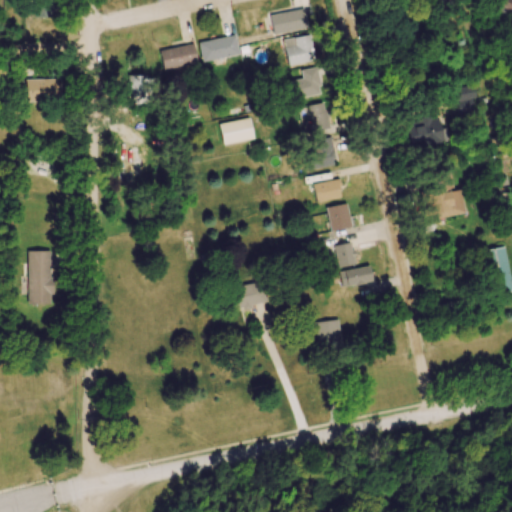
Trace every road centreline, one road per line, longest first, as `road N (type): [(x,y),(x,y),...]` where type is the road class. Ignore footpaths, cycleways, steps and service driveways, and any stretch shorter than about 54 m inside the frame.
road 1 (residential): [(511,398),(0,509)]
road 2 (residential): [(89,511),(89,0)]
road 3 (residential): [(432,415),(344,0)]
road 4 (residential): [(211,0),(109,22),(81,47),(0,51)]
